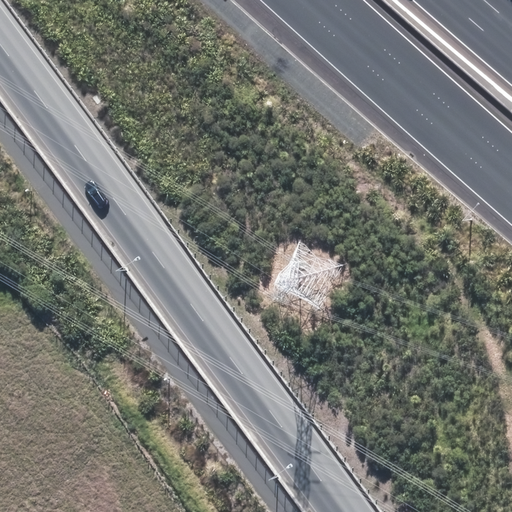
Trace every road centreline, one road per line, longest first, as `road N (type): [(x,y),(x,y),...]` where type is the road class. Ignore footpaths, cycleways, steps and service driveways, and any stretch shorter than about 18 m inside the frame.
road 1 (motorway): [(342,511),(0,55)]
road 2 (motorway): [(511,197),(283,0)]
